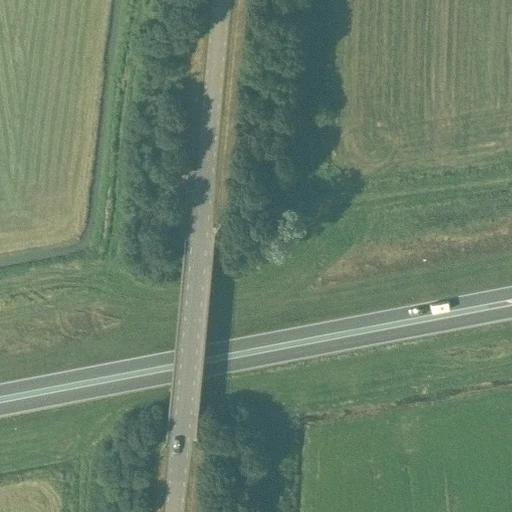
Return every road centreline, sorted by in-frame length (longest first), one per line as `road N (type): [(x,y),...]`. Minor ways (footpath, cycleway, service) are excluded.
road 1 (trunk): [(511,305),(0,400)]
road 2 (unclassified): [(174,511),(220,0)]
